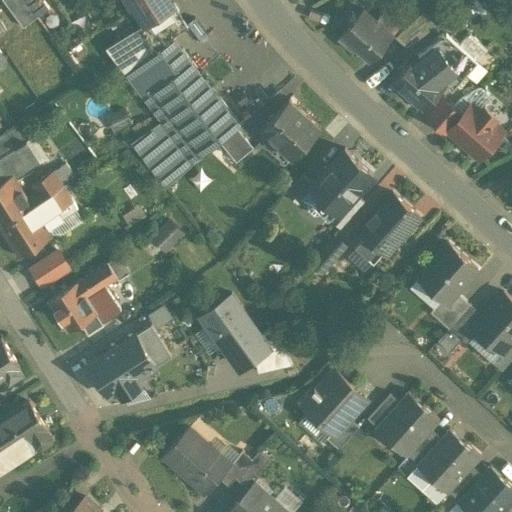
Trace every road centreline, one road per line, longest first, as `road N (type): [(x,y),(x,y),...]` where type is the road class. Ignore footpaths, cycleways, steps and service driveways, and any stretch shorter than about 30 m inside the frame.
road 1 (residential): [(265,0),(341,86),(511,239)]
road 2 (residential): [(152,511),(0,291)]
road 3 (residential): [(511,442),(394,336)]
